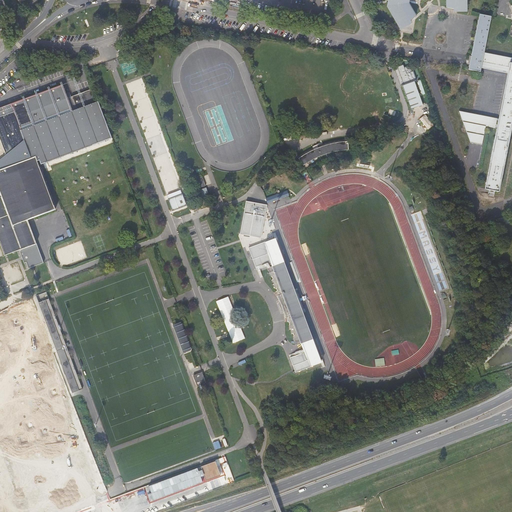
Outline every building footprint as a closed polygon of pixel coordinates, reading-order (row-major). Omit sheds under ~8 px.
[(389,0),(388,7),(401,29),(411,23),(410,21),(416,16),(408,3),(408,0),(389,0)] [(447,0),(448,8),(455,9),(455,12),(466,12),(466,0),(447,0)] [(484,127),(495,129),(483,189),(497,192),(511,116),(511,58),(486,53),(493,17),(478,14),(470,56),(468,65),(468,70),(478,72),(480,72),(481,69),(482,69),(506,74),(505,76),(497,119),(457,111),(469,143),(480,146),(484,127)] [(344,70),(379,98),(387,88),(353,60),(344,70)] [(412,109),(424,105),(415,82),(403,86),(412,109)] [(14,110),(0,114),(0,245),(5,258),(20,253),(27,273),(44,266),(28,223),(56,213),(38,161),(39,161),(41,165),(112,138),(94,88),(68,98),(65,89),(14,108),(14,110)] [(429,129),(434,125),(426,114),(421,118),(429,129)] [(304,155),(299,158),(304,165),(306,164),(307,163),(309,162),(311,161),(313,160),(315,159),(317,158),(319,157),(322,156),(324,155),(326,154),(328,153),(331,153),(333,152),(336,152),(338,151),(341,151),(344,150),(346,150),(349,150),(348,141),(346,141),(343,142),(339,142),(336,143),(334,143),(330,144),(327,145),(324,145),(322,146),(319,147),(316,148),(313,150),(310,152),(307,153),(304,155)] [(202,176),(202,177),(201,175),(196,177),(200,188),(206,186),(202,176)] [(182,187),(164,193),(172,217),(190,210),(182,187)] [(206,188),(196,191),(199,201),(210,197),(206,188)] [(290,199),(287,188),(266,196),(270,206),(290,199)] [(267,204),(246,200),(240,233),(261,237),(267,204)] [(440,291),(450,288),(422,209),(411,214),(440,291)] [(506,217),(486,222),(488,229),(507,224),(506,217)] [(289,322),(290,325),(289,325),(289,330),(291,329),(291,333),(293,333),(294,336),(293,336),(293,341),(295,341),(299,350),(289,354),(295,373),(321,364),(314,345),(276,238),(249,246),(258,272),(267,268),(267,269),(270,272),(268,273),(271,277),(272,277),(273,279),(272,280),(271,280),(273,284),(273,285),(275,289),(276,288),(277,291),(276,292),(278,295),(277,296),(277,297),(278,298),(279,300),(279,301),(280,303),(281,304),(282,306),(283,308),(283,310),(284,312),(284,313),(284,315),(285,316),(285,318),(286,318),(287,322),(289,322)] [(229,298),(217,302),(234,344),(246,340),(229,298)] [(82,389),(49,299),(39,303),(55,347),(56,351),(71,391),(72,393),(82,389)] [(183,353),(192,350),(181,322),(173,325),(183,353)] [(30,323),(0,333),(0,511),(38,511),(89,494),(77,459),(90,455),(51,358),(44,361),(30,323)] [(206,383),(202,372),(193,376),(197,386),(206,383)]
